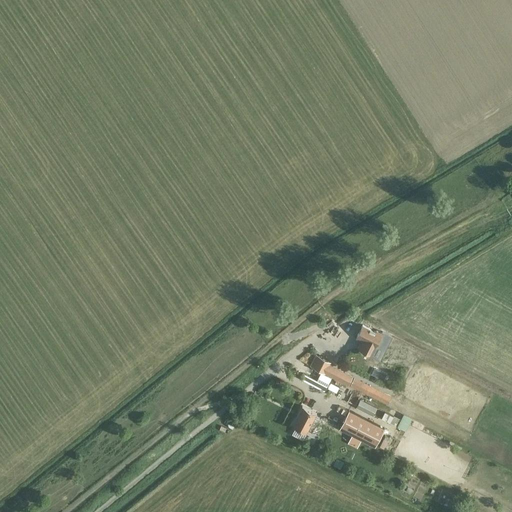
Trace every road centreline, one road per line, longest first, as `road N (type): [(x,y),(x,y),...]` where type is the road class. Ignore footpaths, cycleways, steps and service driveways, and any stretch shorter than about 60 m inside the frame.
road 1 (track): [(339,317),(423,261),(367,268),(67,511)]
road 2 (unclassified): [(98,511),(339,317)]
